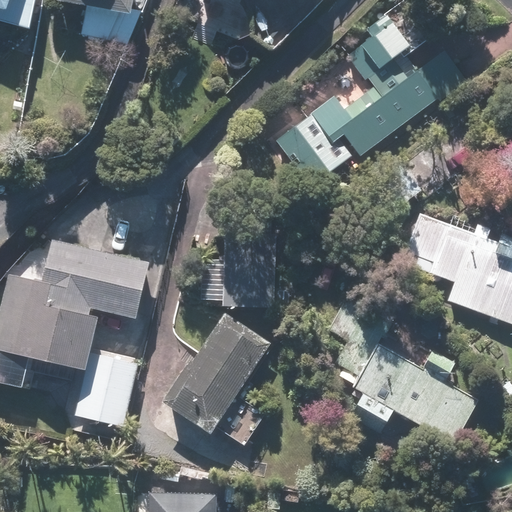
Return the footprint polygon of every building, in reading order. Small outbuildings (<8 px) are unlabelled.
[(0,0),(0,19),(27,27),(35,0),(0,0)] [(59,0),(59,1),(88,6),(84,35),(130,42),(143,12),(134,10),(136,0),(59,0)] [(344,134),(361,157),(465,79),(445,52),(419,72),(407,56),(432,37),(405,1),(368,29),(374,37),(352,54),(377,87),(328,124),(319,112),(279,142),(312,185),(351,155),(339,138),(344,134)] [(406,166),(373,188),(390,213),(423,190),(406,166)] [(511,247),(421,214),(404,261),(455,280),(448,299),(511,322),(511,247)] [(276,234),(227,233),(225,307),(274,308),(276,234)] [(153,263),(54,240),(44,282),(12,275),(0,325),(0,347),(90,368),(79,415),(125,425),(139,364),(93,354),(101,318),(89,315),(91,307),(140,318),(153,263)] [(168,402),(215,432),(271,342),(225,313),(168,402)] [(357,388),(454,442),(478,400),(380,346),(357,388)] [(219,511),(219,494),(152,493),(151,511),(219,511)]
